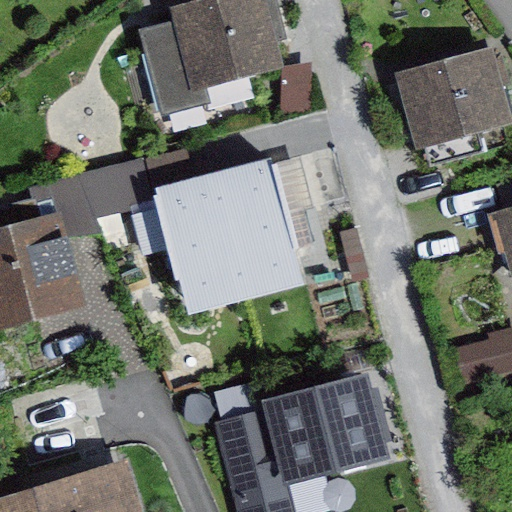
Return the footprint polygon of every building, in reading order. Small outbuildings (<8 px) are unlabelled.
[(145,34),(165,111),(205,101),(201,83),(274,64),(268,41),(283,37),(274,4),(260,8),(257,0),(231,0),(180,13),(183,25),(145,34)] [(425,139),(431,164),(478,152),(471,127),(502,119),(486,59),(407,80),(423,139),(425,139)] [(126,202),(123,192),(146,187),(140,161),(79,176),(94,211),(126,202)] [(276,165),(215,181),(237,265),(298,249),(276,165)] [(176,280),(237,265),(215,181),(155,197),(159,215),(140,220),(148,249),(167,244),(176,280)] [(511,186),(500,189),(508,218),(505,219),(511,242),(511,186)] [(0,214),(0,310),(76,290),(58,223),(39,228),(33,205),(0,214)] [(105,414),(98,387),(42,402),(50,430),(105,414)] [(277,447),(269,413),(219,426),(241,511),(293,511),(284,473),(295,470),(373,450),(358,390),(279,410),(288,444),(277,447)] [(132,511),(118,469),(0,509),(0,511),(132,511)]
